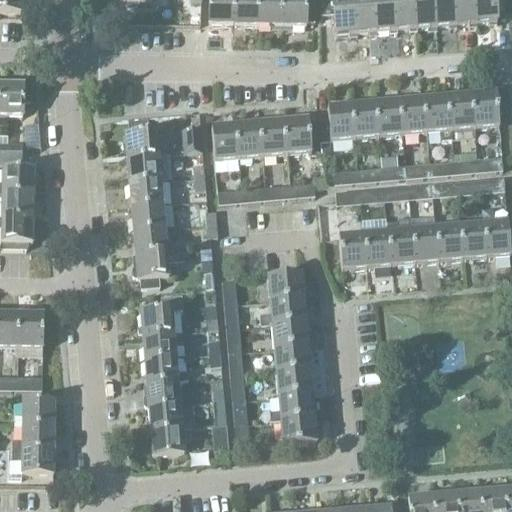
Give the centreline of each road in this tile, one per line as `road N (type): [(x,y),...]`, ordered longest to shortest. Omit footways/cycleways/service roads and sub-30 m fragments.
road 1 (residential): [(99,494),(344,464),(350,452),(333,306),(304,243),(248,245)]
road 2 (residential): [(64,65),(301,77),(511,59)]
road 3 (residential): [(82,285),(64,65)]
road 4 (residential): [(99,494),(82,285)]
